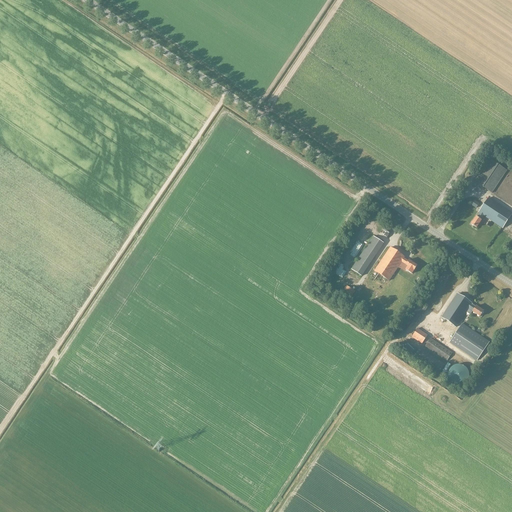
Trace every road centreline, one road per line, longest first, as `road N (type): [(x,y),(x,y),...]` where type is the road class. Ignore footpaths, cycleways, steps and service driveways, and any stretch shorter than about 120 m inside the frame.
road 1 (secondary): [(511,284),(87,0)]
road 2 (unknown): [(226,93),(0,434)]
